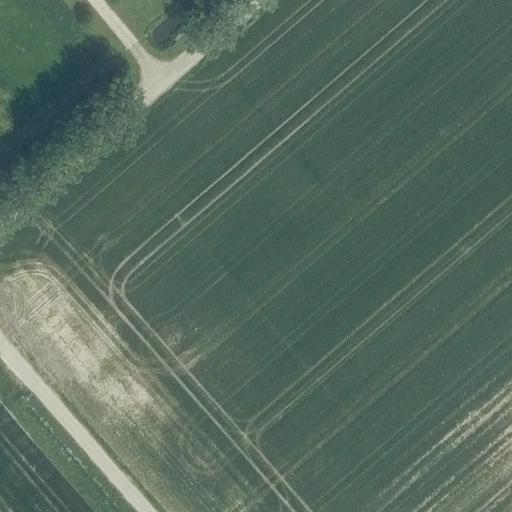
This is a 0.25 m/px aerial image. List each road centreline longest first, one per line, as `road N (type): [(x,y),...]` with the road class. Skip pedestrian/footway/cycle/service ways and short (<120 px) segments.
road 1 (unclassified): [(0,226),(264,0)]
road 2 (unclassified): [(145,511),(0,345)]
